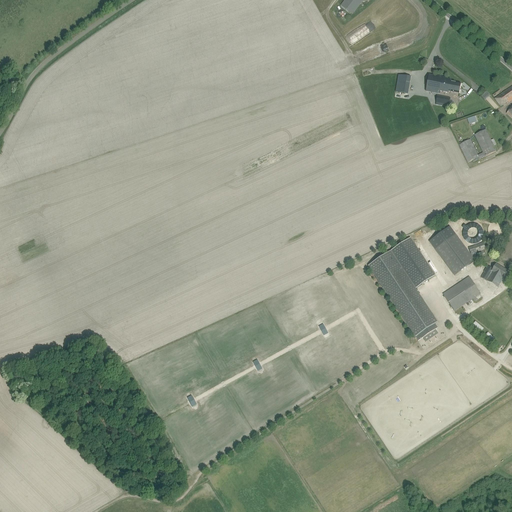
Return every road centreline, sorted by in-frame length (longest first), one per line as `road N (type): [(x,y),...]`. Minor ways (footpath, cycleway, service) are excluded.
road 1 (track): [(153,495),(171,497),(198,470),(382,356),(421,351),(461,329)]
road 2 (unclassified): [(0,132),(36,68),(132,0)]
road 3 (unknown): [(452,18),(440,56),(511,122)]
